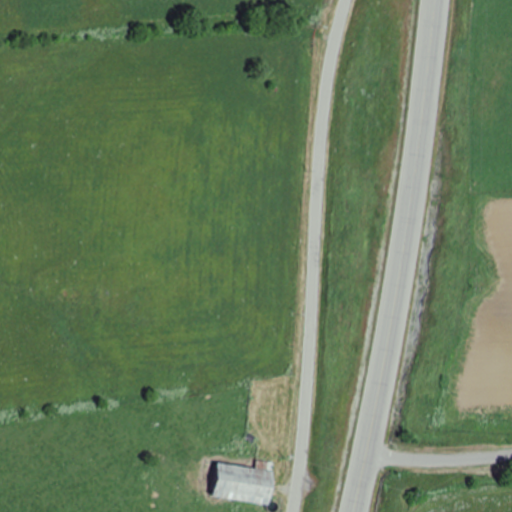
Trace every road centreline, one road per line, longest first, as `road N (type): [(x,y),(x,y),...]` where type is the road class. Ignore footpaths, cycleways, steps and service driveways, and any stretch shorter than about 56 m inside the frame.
road 1 (primary): [(355,511),(401,274),(435,0)]
road 2 (tertiary): [(292,511),(321,126),(346,0)]
road 3 (residential): [(367,458),(511,454)]
